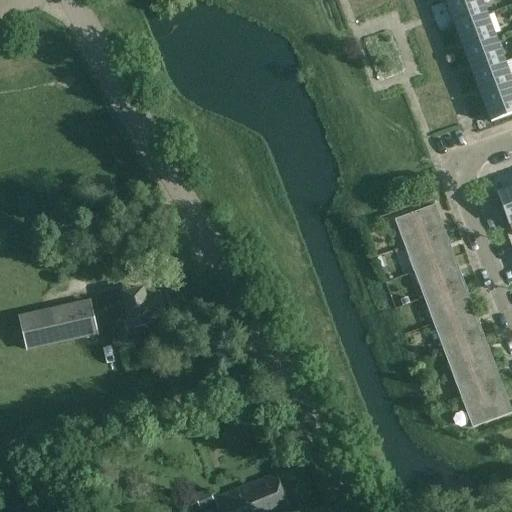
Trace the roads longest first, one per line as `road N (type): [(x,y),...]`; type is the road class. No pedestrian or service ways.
road 1 (unclassified): [(354,511),(67,0)]
road 2 (residential): [(511,142),(479,154),(466,170),(464,191),(511,317)]
